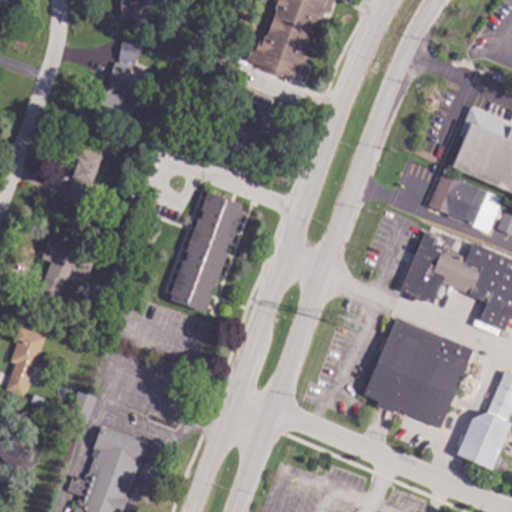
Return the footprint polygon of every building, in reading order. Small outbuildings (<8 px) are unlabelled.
[(151,0),(151,19),(119,19),(119,0),(151,0)] [(331,0),(326,15),(323,13),(321,19),(317,18),(315,24),(311,23),(301,51),(303,52),(301,57),(305,58),(302,66),(306,67),(301,82),(287,77),(286,79),(256,68),(257,66),(244,61),(250,45),(255,47),(258,40),(261,42),(263,36),(265,37),(276,8),(274,8),(276,2),(273,1),(273,0),(331,0)] [(158,31),(157,38),(150,37),(151,30),(158,31)] [(136,42),(134,61),(116,59),(119,40),(136,42)] [(130,68),(123,87),(138,92),(130,116),(97,104),(102,91),(105,93),(108,83),(106,82),(113,62),(130,68)] [(271,100),(264,118),(268,119),(264,130),(260,129),(254,147),(236,141),(252,93),(271,100)] [(511,125),(511,193),(450,167),(463,138),(456,135),(468,106),(511,125)] [(223,133),(217,150),(202,144),(208,128),(223,133)] [(100,157),(90,185),(86,184),(85,187),(88,188),(83,204),(65,198),(70,182),(72,183),(73,178),(70,177),(72,172),(69,171),(74,156),(77,157),(80,150),(100,157)] [(500,199),(486,233),(445,216),(446,214),(426,206),(440,174),(500,199)] [(241,205),(239,210),(241,211),(228,245),(227,244),(224,252),(226,253),(213,287),(211,286),(208,294),(210,295),(203,313),(169,300),(171,295),(168,295),(181,260),(184,261),(186,254),(183,253),(196,218),(199,219),(202,211),(200,210),(206,192),(241,205)] [(124,201),(122,207),(116,205),(118,199),(124,201)] [(511,212),(511,236),(494,229),(503,208),(511,212)] [(439,239),(440,237),(451,241),(446,252),(463,259),(468,246),(511,265),(511,305),(500,333),(474,322),(482,304),(465,296),(465,295),(439,284),(429,307),(395,292),(421,231),(439,239)] [(93,257),(86,276),(69,270),(65,281),(62,279),(52,304),(35,298),(49,262),(40,258),(47,239),(93,257)] [(471,350),(439,428),(393,409),(391,413),(374,406),(376,401),(361,395),(394,317),(471,350)] [(44,337),(22,397),(3,390),(13,364),(8,362),(15,343),(13,342),(18,327),(44,337)] [(511,375),(511,402),(504,421),(509,423),(489,470),(456,456),(472,417),(485,412),(503,372),(511,375)] [(95,397),(86,424),(66,417),(76,390),(95,397)] [(0,421),(34,467),(18,479),(0,455),(0,421)] [(145,443),(124,498),(125,499),(119,511),(72,511),(78,495),(65,491),(71,476),(82,480),(84,474),(86,474),(92,457),(91,456),(93,449),(91,449),(100,427),(145,443)]
